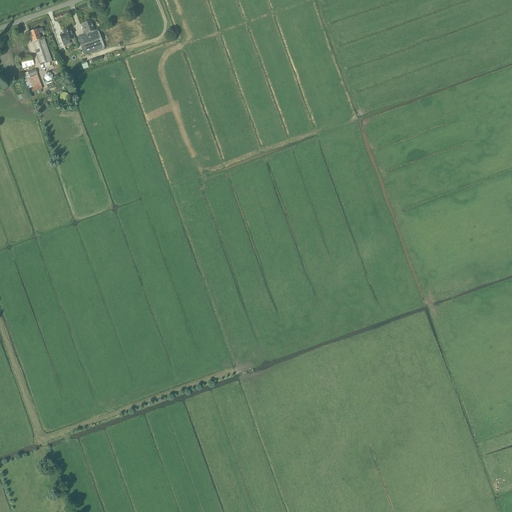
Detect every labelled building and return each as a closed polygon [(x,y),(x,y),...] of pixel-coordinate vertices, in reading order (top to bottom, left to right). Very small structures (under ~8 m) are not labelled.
[(98,30),(95,31),(91,21),(82,24),(86,34),(78,37),(85,56),(105,48),(98,30)] [(30,33),(40,66),(52,62),(44,39),(43,39),(43,38),(41,39),(39,34),(43,33),(42,29),(30,33)] [(64,34),(60,35),(62,42),(64,45),(70,43),(69,41),(74,39),(70,29),(63,31),(64,34)] [(22,69),(34,65),(31,56),(19,60),(22,69)] [(43,89),(36,70),(24,74),(31,94),(43,89)] [(48,89),(62,83),(61,79),(46,84),(48,89)] [(71,99),(71,98),(70,97),(70,96),(69,95),(68,94),(67,93),(66,93),(65,93),(63,93),(62,93),(61,94),(60,95),(59,96),(59,97),(59,98),(58,99),(58,100),(59,101),(59,103),(60,104),(61,104),(62,105),(63,105),(65,105),(66,105),(67,105),(68,104),(69,104),(70,103),(70,102),(71,101),(71,99)]
